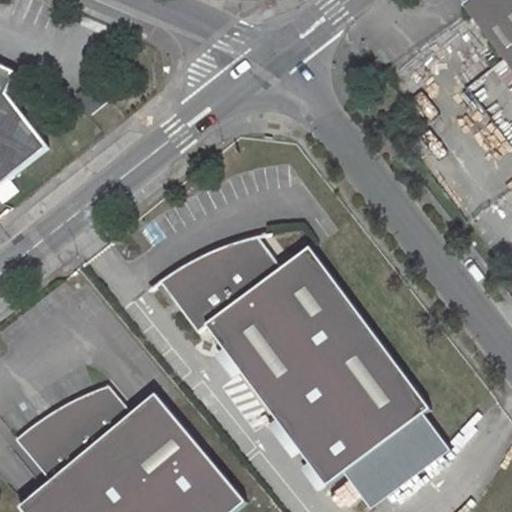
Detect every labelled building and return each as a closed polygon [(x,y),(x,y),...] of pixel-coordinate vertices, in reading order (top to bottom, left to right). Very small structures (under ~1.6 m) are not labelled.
[(511,0),(483,0),(467,12),(504,60),(511,70),(511,0)] [(0,62),(0,191),(55,150),(13,95),(24,74),(0,62)] [(106,103),(92,84),(75,97),(89,115),(106,103)] [(207,327),(324,485),(428,409),(309,248),(281,269),(257,237),(221,250),(189,264),(159,284),(198,334),(207,327)] [(21,506),(25,511),(233,511),(246,502),(157,395),(132,415),(110,386),(78,401),(45,420),(17,439),(52,481),(21,506)]
